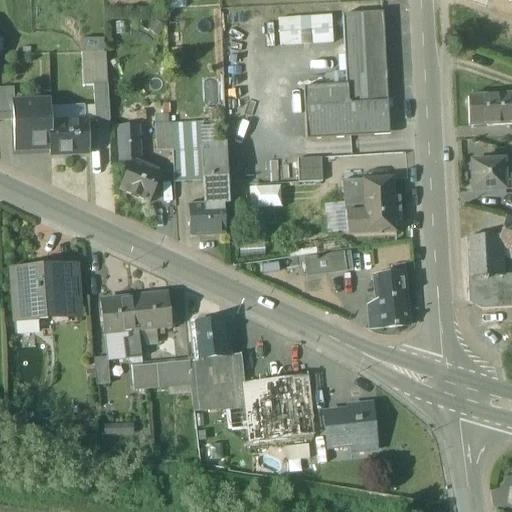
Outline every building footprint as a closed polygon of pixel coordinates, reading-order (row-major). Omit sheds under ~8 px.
[(278,17),(279,46),(333,44),(332,15),(278,17)] [(383,16),(343,18),(346,88),(303,90),(306,142),(350,140),(381,139),(388,131),(387,113),(392,113),(391,103),(387,103),(383,16)] [(0,122),(12,122),(11,100),(10,89),(0,89),(0,122)] [(511,96),(466,98),(468,128),(511,126),(511,96)] [(47,99),(11,100),(12,122),(13,154),(49,152),(48,123),(47,99)] [(87,122),(48,123),(49,152),(49,155),(88,154),(87,122)] [(197,125),(169,127),(171,153),(199,151),(197,125)] [(156,153),(171,153),(169,127),(154,128),(156,153)] [(117,129),(118,164),(132,164),(138,166),(140,164),(138,128),(117,129)] [(225,150),(200,151),(202,181),(203,206),(223,205),(223,215),(228,215),(225,150)] [(199,151),(171,153),(173,182),(202,181),(200,151),(199,151)] [(320,160),(296,161),(297,185),(321,184),(320,160)] [(470,165),(472,194),(504,193),(504,180),(503,163),(470,165)] [(138,166),(132,164),(119,193),(148,205),(160,176),(138,166)] [(391,181),(341,183),(346,237),(395,235),(391,181)] [(280,186),(239,188),(239,208),(281,207),(280,186)] [(203,206),(188,207),(189,239),(224,237),(223,215),(223,205),(203,206)] [(511,222),(503,219),(496,240),(497,248),(511,252),(511,222)] [(496,240),(464,241),(465,281),(499,279),(497,248),(496,240)] [(342,255),(329,257),(332,275),(344,273),(342,255)] [(329,257),(303,261),(305,279),(332,275),(329,257)] [(73,269),(51,270),(53,292),(63,292),(64,303),(76,302),(73,269)] [(50,275),(12,278),(15,321),(35,319),(37,322),(47,321),(51,317),(51,312),(76,310),(76,302),(64,303),(63,292),(53,292),(51,270),(50,270),(50,275)] [(404,276),(372,279),(374,300),(406,297),(404,276)] [(511,277),(499,279),(465,281),(466,305),(481,311),(511,308),(511,277)] [(166,296),(133,300),(137,334),(170,330),(166,296)] [(406,297),(374,300),(374,307),(364,308),(366,331),(409,327),(406,297)] [(133,300),(99,304),(103,338),(128,335),(137,334),(133,300)] [(35,319),(15,321),(16,331),(21,336),(33,335),(38,330),(37,322),(35,319)] [(224,323),(192,326),(195,361),(195,362),(204,361),(227,358),(224,323)] [(137,334),(128,335),(128,342),(123,342),(125,362),(140,361),(137,334)] [(227,358),(204,361),(207,391),(190,392),(192,413),(245,410),(245,409),(242,386),(239,357),(227,358)] [(107,360),(93,361),(94,387),(108,386),(107,360)] [(195,361),(187,362),(189,386),(190,392),(207,391),(204,361),(195,362),(195,361)] [(187,362),(130,367),(132,392),(189,386),(187,362)] [(305,379),(242,386),(245,409),(245,410),(248,446),(312,439),(305,379)] [(346,414),(322,417),(326,451),(375,446),(370,407),(346,410),(346,414)] [(321,439),(320,413),(312,414),(314,440),(321,439)] [(101,428),(101,447),(146,447),(146,429),(101,428)] [(306,448),(284,451),(286,464),(308,461),(306,448)]
